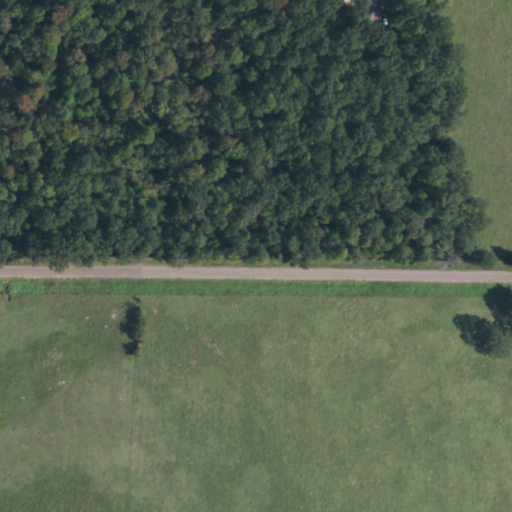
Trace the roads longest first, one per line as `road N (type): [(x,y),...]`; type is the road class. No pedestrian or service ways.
road 1 (residential): [(511,258),(0,255)]
road 2 (residential): [(484,258),(468,137),(432,0)]
